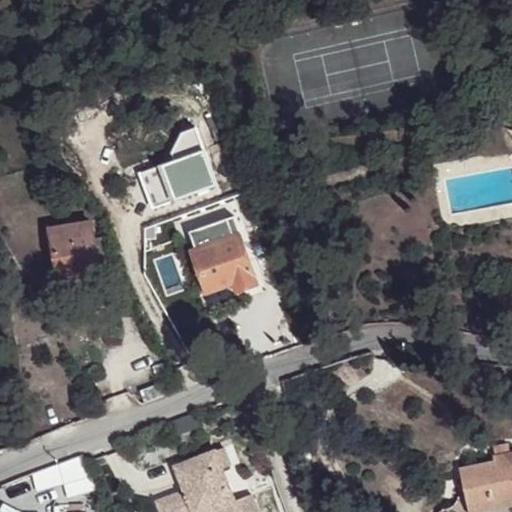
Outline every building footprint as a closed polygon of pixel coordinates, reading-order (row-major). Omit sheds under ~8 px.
[(229,219),(190,233),(197,251),(194,253),(209,292),(235,282),(239,292),(258,284),(255,275),(240,236),(236,237),(229,219)] [(101,274),(95,246),(89,222),(52,230),(57,254),(61,274),(82,270),(84,278),(101,274)] [(490,453),(505,451),(503,442),(488,445),(490,453)] [(224,448),(174,463),(181,488),(152,497),(156,511),(199,511),(206,510),(206,511),(252,511),(247,496),(230,501),(229,496),(224,497),(221,487),(226,486),(221,469),(229,466),(224,448)] [(511,449),(505,451),(490,453),(491,458),(456,465),(464,511),(470,511),(511,503),(511,449)] [(511,511),(511,503),(470,511),(455,511),(437,510),(436,511),(511,511)]
